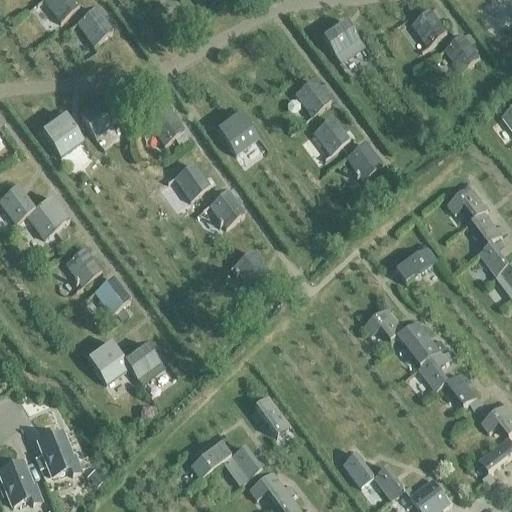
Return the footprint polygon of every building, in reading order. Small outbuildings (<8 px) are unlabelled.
[(48,0),(42,5),(59,28),(78,15),(66,0),(48,0)] [(75,29),(92,51),(111,38),(94,15),(75,29)] [(412,29),(428,52),(447,39),(430,16),(412,29)] [(321,42),(339,68),(362,51),(344,26),(321,42)] [(444,55),(461,78),(479,65),(463,41),(444,55)] [(293,100),(310,123),(329,109),(312,86),(293,100)] [(80,125),(93,143),(117,126),(104,108),(80,125)] [(511,112),(501,121),(511,134),(511,112)] [(147,128),(163,152),(182,138),(165,115),(147,128)] [(216,135),(229,152),(252,135),(240,118),(216,135)] [(41,137),(54,155),(77,138),(64,120),(41,137)] [(312,137),(329,160),(348,146),(330,123),(312,137)] [(345,163),(362,186),(380,172),(364,149),(345,163)] [(173,184),(190,208),(208,194),(192,171),(173,184)] [(474,226),(484,219),(487,216),(469,192),(446,210),(454,220),(464,213),(474,226)] [(25,221),(33,216),(16,193),(0,204),(0,210),(14,230),(25,221)] [(208,211),(225,234),(244,221),(226,198),(208,211)] [(33,216),(25,221),(43,244),(68,226),(51,203),(33,216)] [(488,251),(491,249),(501,241),(484,219),(474,226),(471,228),(488,251)] [(495,282),(508,272),(491,249),(488,251),(478,259),(495,282)] [(397,275),(407,288),(437,265),(427,252),(397,275)] [(64,269),(81,293),(99,279),(82,256),(64,269)] [(232,272),(250,294),(267,280),(249,257),(232,272)] [(511,271),(497,282),(511,301),(511,271)] [(93,297),(110,320),(129,307),(111,284),(93,297)] [(392,347),(398,342),(405,337),(387,314),(364,332),(372,342),(382,334),(392,347)] [(405,337),(398,342),(421,371),(441,356),(418,326),(405,337)] [(123,367),(124,366),(110,347),(87,364),(105,389),(128,374),(123,367)] [(123,367),(128,374),(128,373),(136,386),(140,390),(163,373),(146,350),(124,366),(123,367)] [(446,390),(450,387),(439,374),(449,366),(441,356),(421,371),(418,374),(436,397),(446,390)] [(459,380),(450,387),(446,390),(464,412),(477,402),(459,380)] [(253,411),(276,442),(289,431),(267,401),(253,411)] [(499,430),(508,442),(511,439),(511,418),(504,409),(481,427),(490,437),(499,430)] [(61,438),(56,440),(53,438),(44,442),(43,446),(38,447),(52,482),(70,475),(72,481),(81,477),(74,461),(70,463),(61,438)] [(511,460),(511,446),(508,442),(479,465),(489,478),(511,460)] [(199,485),(230,463),(220,449),(189,471),(199,485)] [(243,453),(230,463),(247,486),(260,476),(243,453)] [(361,492),(374,482),(357,459),(344,469),(361,492)] [(21,468),(17,470),(13,468),(5,471),(3,475),(0,476),(0,479),(13,511),(30,505),(32,510),(41,507),(34,490),(31,492),(21,468)] [(387,472),(374,482),(392,505),(405,495),(387,472)] [(276,511),(289,501),(272,478),(249,495),(256,505),(266,498),(276,511)] [(437,511),(444,511),(450,508),(433,485),(410,502),(417,511),(423,511),(433,505),(437,511)] [(276,511),(296,511),(289,501),(276,511)]
